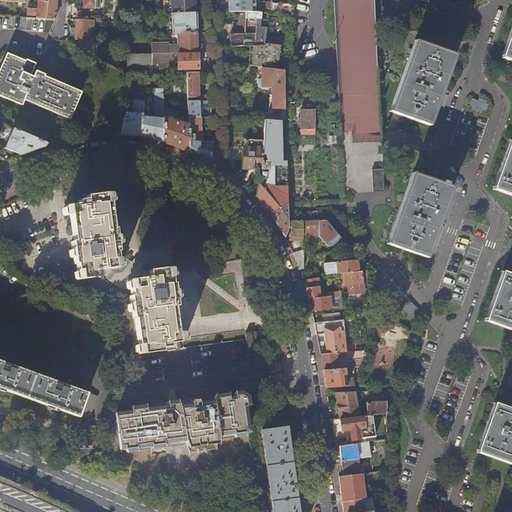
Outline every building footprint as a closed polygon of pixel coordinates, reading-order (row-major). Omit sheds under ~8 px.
[(28,8),(27,17),(55,19),(56,0),(37,0),(37,9),(28,8)] [(84,0),(83,7),(100,8),(100,0),(84,0)] [(172,0),(173,13),(196,12),(195,0),(172,0)] [(281,15),(282,15),(284,4),(257,0),(256,0),(229,0),(230,10),(248,10),(254,10),(268,14),(281,16),(281,15)] [(383,193),(372,0),(360,0),(359,0),(346,0),(333,2),(343,195),(383,193)] [(285,16),(292,17),(294,5),(286,4),(285,16)] [(264,43),(265,38),(268,14),(254,10),(248,10),(247,18),(258,20),(256,33),(247,33),(246,32),(244,32),(244,33),(231,33),(232,46),(251,46),(264,45),(264,43)] [(174,33),(197,32),(197,12),(196,12),(173,13),(174,33)] [(71,28),(71,33),(76,33),(75,39),(93,40),(94,20),(77,19),(76,28),(71,28)] [(511,26),(502,55),(501,55),(501,56),(502,57),(501,59),(502,59),(502,58),(511,61),(511,26)] [(198,50),(197,32),(174,33),(169,33),(168,33),(168,40),(170,40),(171,46),(179,46),(179,51),(198,50)] [(430,127),(454,57),(414,42),(389,112),(430,127)] [(273,68),(276,68),(279,45),(264,43),(264,45),(251,46),(249,66),(261,67),(273,69),(273,68)] [(209,52),(178,53),(179,70),(199,70),(199,59),(209,59),(209,52)] [(128,74),(130,74),(147,73),(153,73),(152,64),(162,64),(162,69),(172,69),(172,53),(143,54),(128,54),(128,74)] [(34,66),(7,54),(3,65),(2,64),(0,68),(0,95),(22,105),(24,100),(70,119),(81,92),(31,72),(34,66)] [(286,120),(284,73),(284,70),(276,68),(273,68),(273,69),(261,67),(261,77),(259,80),(259,85),(263,89),(267,89),(270,85),(273,85),(274,112),(273,112),(272,115),(245,113),(245,117),(264,119),(286,120)] [(187,72),(189,118),(201,117),(201,108),(212,107),(211,94),(199,95),(198,72),(187,72)] [(143,117),(142,137),(150,139),(152,139),(163,142),(164,97),(164,93),(155,93),(155,112),(154,112),(154,117),(143,117)] [(164,97),(163,142),(175,146),(177,147),(190,152),(189,125),(168,119),(168,117),(171,117),(172,100),(165,100),(165,97),(164,97)] [(475,97),(470,107),(482,113),(487,102),(475,97)] [(126,112),(121,135),(128,135),(131,136),(142,137),(143,117),(144,102),(133,101),(132,113),(126,112)] [(314,134),(313,110),(299,110),(300,135),(314,134)] [(189,125),(190,152),(209,160),(213,160),(213,142),(202,141),(202,134),(209,134),(209,116),(201,117),(189,118),(189,125)] [(287,171),(286,120),(264,119),(263,139),(262,157),(265,161),(270,163),(265,184),(258,184),(256,197),(262,205),(265,209),(269,214),(288,202),(287,171)] [(5,149),(21,156),(45,147),(48,143),(14,129),(5,149)] [(262,157),(263,139),(244,139),(244,167),(256,168),(256,181),(258,184),(265,184),(270,163),(265,161),(262,157)] [(511,139),(510,141),(511,141),(495,187),(495,186),(494,188),(495,188),(494,190),(495,190),(495,189),(511,195),(511,139)] [(427,259),(452,189),(446,186),(447,184),(441,182),(440,184),(412,174),(387,244),(427,259)] [(182,349),(181,341),(179,341),(178,336),(178,332),(174,303),(169,268),(143,271),(140,269),(136,267),(132,264),(125,258),(117,259),(111,195),(97,196),(96,194),(88,195),(88,200),(80,201),(80,205),(68,206),(69,215),(72,215),(75,241),(72,242),(74,264),(76,264),(78,279),(104,277),(122,290),(129,289),(139,354),(161,351),(161,347),(171,346),(170,342),(177,342),(178,349),(182,349)] [(288,202),(269,214),(285,237),(289,227),(288,202)] [(303,230),(302,222),(302,221),(291,220),(292,228),(291,229),(303,230)] [(317,221),(302,222),(303,230),(303,237),(317,236),(318,236),(325,246),(326,246),(326,247),(327,247),(328,247),(329,247),(330,247),(330,246),(331,246),(339,239),(324,221),(317,221)] [(303,237),(303,230),(291,229),(288,236),(289,236),(288,240),(303,242),(303,237)] [(294,257),(299,269),(303,267),(303,255),(294,257)] [(136,267),(140,269),(143,265),(135,260),(132,264),(136,267)] [(343,273),(357,271),(357,261),(324,264),(324,274),(338,273),(343,273)] [(362,283),(361,271),(357,271),(343,273),(344,285),(358,284),(362,283)] [(511,274),(502,271),(502,272),(486,317),(485,319),(486,319),(485,320),(486,320),(487,319),(511,329),(511,274)] [(319,279),(303,280),(304,282),(305,287),(319,286),(321,286),(319,279)] [(319,286),(305,287),(309,300),(311,310),(342,307),(340,292),(319,293),(319,286)] [(411,318),(419,309),(409,300),(401,309),(411,318)] [(343,320),(323,322),(326,353),(336,353),(345,352),(346,352),(343,320)] [(260,346),(258,331),(245,333),(248,347),(260,346)] [(326,353),(320,354),(322,366),(323,370),(338,369),(338,366),(336,353),(326,353)] [(131,355),(121,356),(123,368),(133,367),(131,355)] [(354,367),(354,357),(345,357),(346,365),(345,366),(346,368),(354,367)] [(0,388),(80,417),(88,393),(0,361),(0,388)] [(338,369),(323,370),(323,372),(325,384),(326,388),(345,386),(345,378),(344,375),(345,375),(344,368),(338,369)] [(345,378),(345,386),(353,386),(353,377),(345,378)] [(355,392),(336,392),(339,419),(358,417),(355,392)] [(115,414),(121,449),(150,445),(152,453),(152,449),(165,447),(165,451),(166,451),(166,446),(166,443),(185,440),(189,451),(190,455),(191,455),(190,451),(198,450),(199,453),(199,450),(205,449),(205,453),(206,452),(206,449),(216,447),(217,451),(218,451),(217,447),(218,435),(248,431),(244,408),(249,408),(246,395),(213,400),(212,402),(161,409),(160,407),(115,414)] [(386,414),(386,402),(366,403),(367,416),(386,414)] [(511,408),(494,402),(493,403),(494,403),(478,449),(477,449),(477,450),(478,450),(477,452),(478,452),(478,451),(511,463),(511,408)] [(284,418),(283,409),(271,411),(272,419),(284,418)] [(358,417),(339,419),(341,431),(349,430),(350,440),(360,438),(359,431),(365,430),(363,417),(358,417)] [(261,430),(272,506),(290,511),(298,511),(286,427),(261,430)] [(333,439),(334,446),(338,446),(348,445),(347,437),(333,439)] [(338,446),(342,475),(361,473),(364,473),(363,465),(359,466),(358,459),(364,458),(362,445),(356,446),(356,444),(348,445),(338,446)] [(340,492),(341,502),(362,498),(365,498),(361,473),(342,475),(338,476),(340,489),(340,492)] [(341,502),(342,511),(363,511),(362,498),(341,502)]
